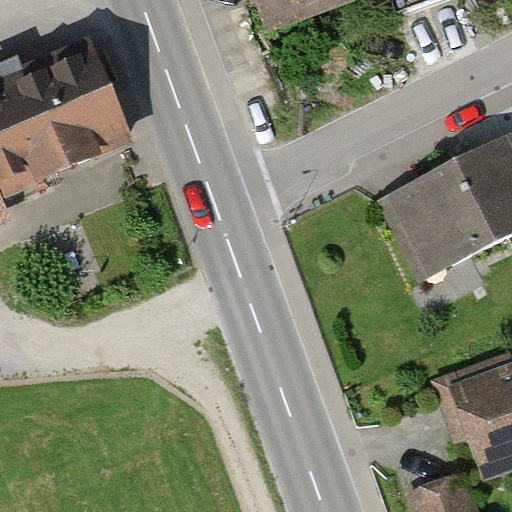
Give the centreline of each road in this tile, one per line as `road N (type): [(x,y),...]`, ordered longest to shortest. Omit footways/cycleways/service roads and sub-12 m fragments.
road 1 (residential): [(511,63),(216,208)]
road 2 (secondary): [(325,511),(216,208)]
road 3 (track): [(0,330),(96,352),(247,295)]
road 4 (secondary): [(216,208),(141,0)]
road 5 (track): [(193,316),(262,511)]
